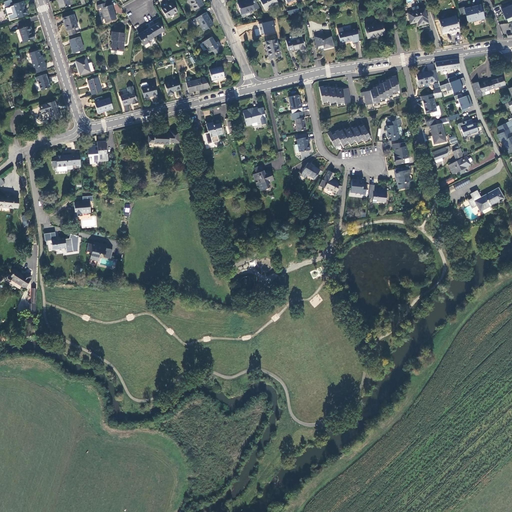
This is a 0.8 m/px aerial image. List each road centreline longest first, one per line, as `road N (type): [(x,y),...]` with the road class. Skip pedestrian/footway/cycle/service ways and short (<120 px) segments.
road 1 (residential): [(84,125),(250,91)]
road 2 (track): [(284,272),(337,237),(349,163)]
road 3 (residential): [(380,161),(326,158),(305,77)]
road 4 (residential): [(437,191),(401,60)]
road 5 (residential): [(39,0),(84,125)]
